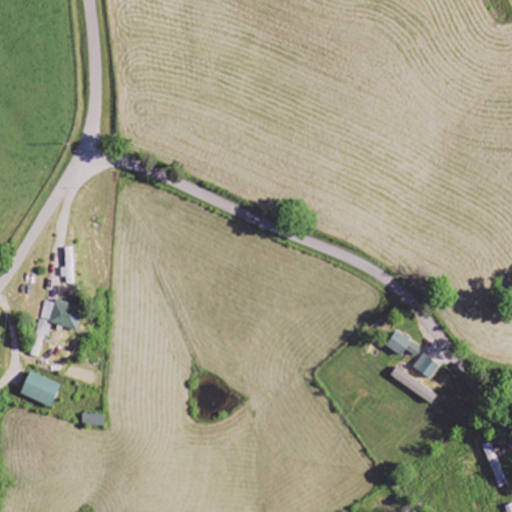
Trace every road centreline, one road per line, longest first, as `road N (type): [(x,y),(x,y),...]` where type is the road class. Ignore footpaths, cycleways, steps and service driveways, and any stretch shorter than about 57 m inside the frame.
road 1 (residential): [(83,149),(327,249),(393,285),(511,441)]
road 2 (residential): [(0,281),(32,242),(83,149),(96,92),(89,0)]
